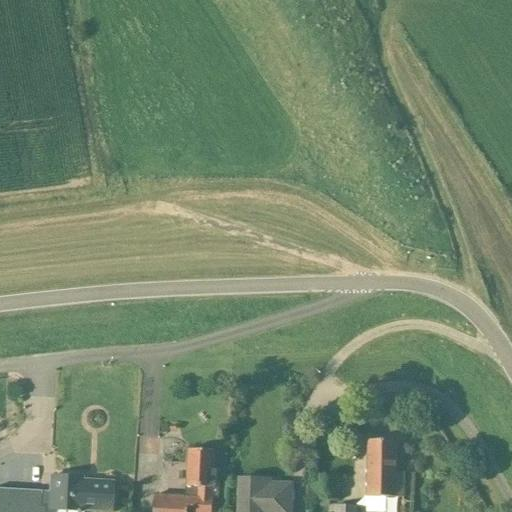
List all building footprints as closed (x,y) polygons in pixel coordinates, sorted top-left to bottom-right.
[(368,497),(404,497),(404,473),(396,472),(397,441),(369,440),(368,497)] [(219,488),(220,488),(221,469),(214,469),(215,451),(189,450),(187,487),(199,487),(198,497),(155,495),(153,511),(212,511),(213,498),(218,498),(219,488)] [(110,511),(112,483),(89,482),(89,484),(81,483),(81,479),(51,477),(50,495),(41,495),(41,492),(0,489),(0,511),(83,511),(110,511)] [(292,511),(294,484),(271,483),(271,479),(240,478),(239,511),(292,511)] [(317,478),(316,500),(340,500),(340,478),(317,478)]
